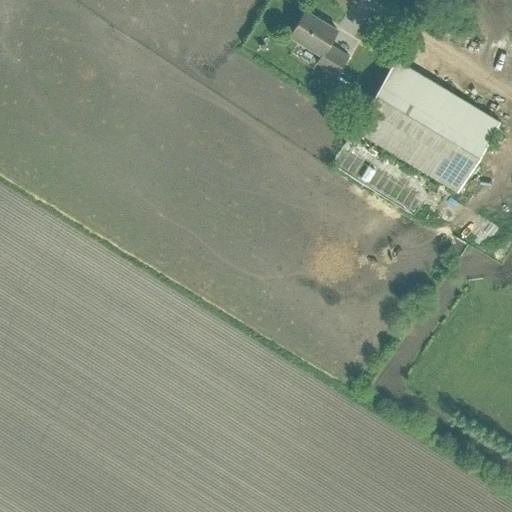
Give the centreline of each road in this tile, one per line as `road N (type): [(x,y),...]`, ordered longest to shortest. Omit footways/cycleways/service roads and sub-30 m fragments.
road 1 (track): [(511,469),(397,398),(393,376),(469,266),(511,261)]
road 2 (track): [(358,0),(511,95)]
